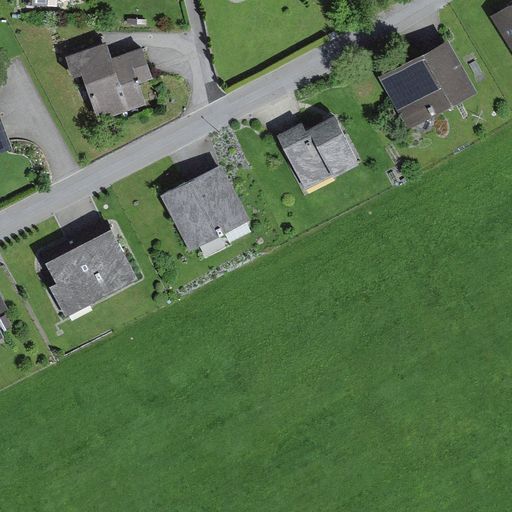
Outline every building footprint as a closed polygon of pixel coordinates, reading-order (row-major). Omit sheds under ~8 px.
[(511,0),(490,13),(511,48),(511,0)] [(378,75),(408,128),(478,89),(448,36),(378,75)] [(107,39),(65,53),(72,74),(82,71),(99,119),(147,103),(140,81),(153,77),(142,44),(112,55),(107,39)] [(0,151),(13,146),(0,108),(0,151)] [(302,119),(277,132),(306,187),(359,159),(334,112),(306,127),(302,119)] [(220,162),(160,192),(189,249),(249,219),(220,162)] [(111,223),(45,257),(57,280),(49,284),(66,315),(139,278),(111,223)] [(0,337),(9,333),(0,314),(0,312),(10,308),(0,287),(0,337)]
